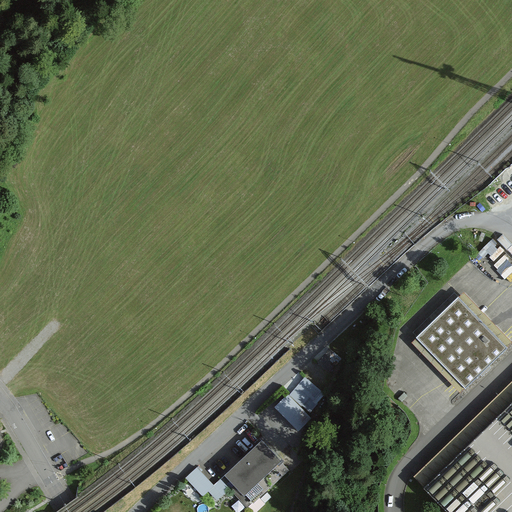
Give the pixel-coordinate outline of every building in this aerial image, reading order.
[(511,170),(490,193),(511,215),(511,170)] [(457,299),(416,339),(464,389),(505,349),(457,299)] [(341,359),(330,348),(316,362),(327,373),(341,359)] [(308,407),(322,390),(306,376),(292,393),(308,407)] [(288,395),(276,406),(299,430),(311,419),(288,395)] [(511,511),(511,398),(420,488),(443,511),(511,511)] [(291,469),(263,438),(225,472),(253,503),(291,469)] [(214,486),(198,467),(186,477),(202,496),(214,486)]
